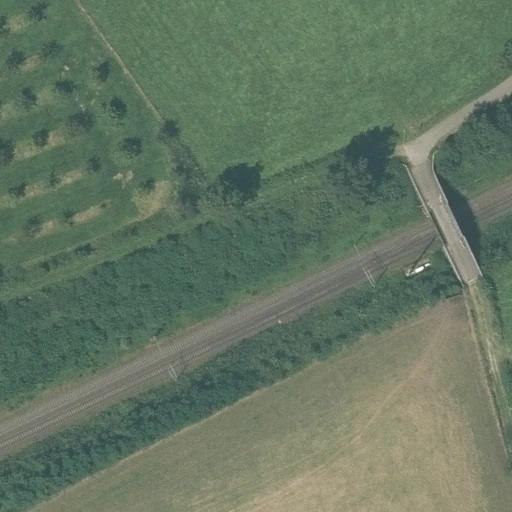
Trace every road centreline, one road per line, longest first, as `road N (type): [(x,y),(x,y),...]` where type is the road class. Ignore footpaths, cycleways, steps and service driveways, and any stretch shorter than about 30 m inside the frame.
road 1 (track): [(411,147),(0,302)]
road 2 (track): [(511,84),(411,147),(472,279),(511,437)]
